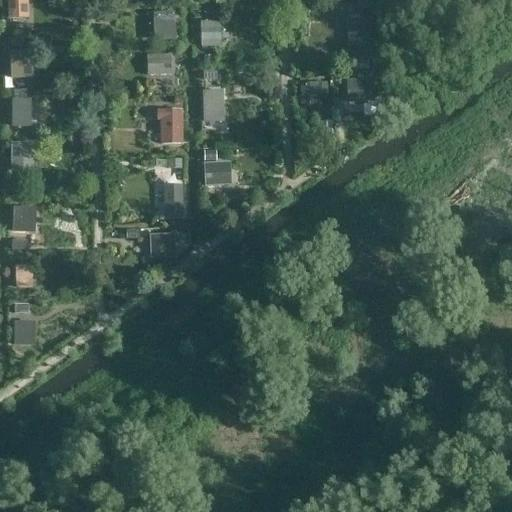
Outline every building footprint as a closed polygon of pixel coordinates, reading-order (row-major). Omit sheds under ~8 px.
[(28,18),(27,0),(6,0),(7,19),(28,18)] [(369,9),(368,0),(358,0),(358,9),(369,9)] [(175,40),(174,11),(153,12),(154,41),(175,40)] [(371,45),(371,19),(342,19),(342,45),(371,45)] [(200,30),(200,47),(221,47),(221,44),(224,43),(223,28),(219,21),(194,21),(194,30),(200,30)] [(24,48),(24,37),(10,37),(10,48),(24,48)] [(32,78),(31,50),(9,51),(10,79),(32,78)] [(170,54),(146,55),(146,77),(171,76),(170,54)] [(212,65),(212,56),(204,56),(204,65),(212,65)] [(370,70),(370,60),(354,60),(354,70),(370,70)] [(203,70),(203,80),(216,80),(216,69),(203,70)] [(347,80),(348,103),(372,102),(371,79),(347,80)] [(328,95),(328,82),(307,83),(307,86),(301,86),(301,106),(320,106),(320,95),(328,95)] [(223,122),(222,90),(202,91),(203,123),(223,122)] [(174,96),(173,105),(182,105),(182,96),(174,96)] [(31,127),(30,99),(11,99),(11,127),(31,127)] [(181,145),(182,109),(160,109),(160,110),(156,110),(156,120),(160,120),(160,144),(181,145)] [(343,133),(343,121),(320,122),(321,134),(343,133)] [(34,178),(34,143),(10,143),(10,178),(34,178)] [(203,150),(203,161),(216,160),(215,150),(203,150)] [(181,159),(166,159),(166,169),(181,169),(181,159)] [(229,161),(202,163),(204,187),(230,185),(229,161)] [(182,217),(182,185),(163,185),(163,217),(182,217)] [(35,233),(35,207),(13,207),(12,233),(35,233)] [(139,230),(125,230),(125,240),(139,240),(139,230)] [(174,234),(148,235),(149,258),(174,257),(174,234)] [(27,241),(11,241),(11,250),(27,250),(27,241)] [(31,264),(14,265),(15,289),(32,288),(31,264)] [(13,304),(13,315),(28,315),(28,304),(13,304)] [(32,321),(12,321),(12,346),(32,346),(32,321)]
